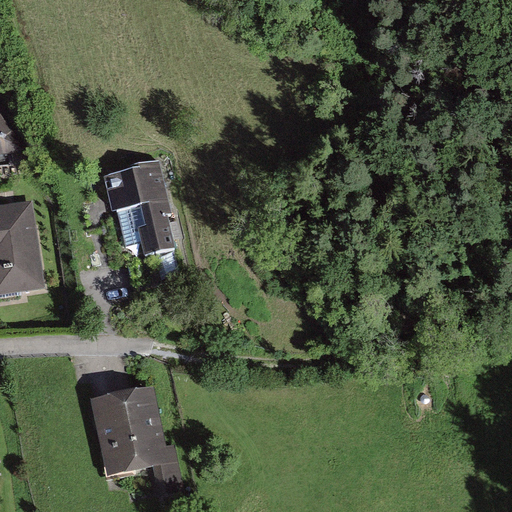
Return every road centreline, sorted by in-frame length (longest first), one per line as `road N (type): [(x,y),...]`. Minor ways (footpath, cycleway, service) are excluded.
road 1 (track): [(511,310),(397,322),(369,345),(311,361),(134,345)]
road 2 (track): [(359,0),(399,263),(397,322)]
road 3 (residential): [(134,345),(0,347)]
